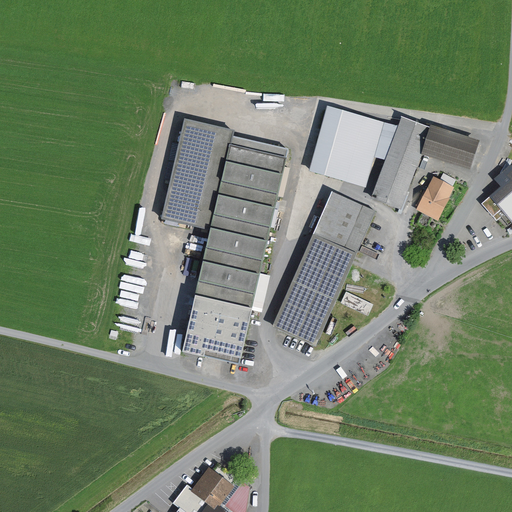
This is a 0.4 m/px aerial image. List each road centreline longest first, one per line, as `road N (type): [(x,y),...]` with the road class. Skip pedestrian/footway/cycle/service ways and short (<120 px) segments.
road 1 (unknown): [(319,103),(209,102),(187,112),(171,134),(157,235),(169,373)]
road 2 (unknown): [(319,103),(267,331),(292,385)]
road 3 (unclassified): [(511,242),(425,289),(268,402)]
road 4 (unclassified): [(268,402),(0,333)]
road 5 (track): [(425,289),(508,117),(511,44)]
road 6 (track): [(267,431),(511,473)]
road 7 (unclassified): [(268,402),(120,511)]
road 8 (unknown): [(496,143),(418,116),(319,103)]
